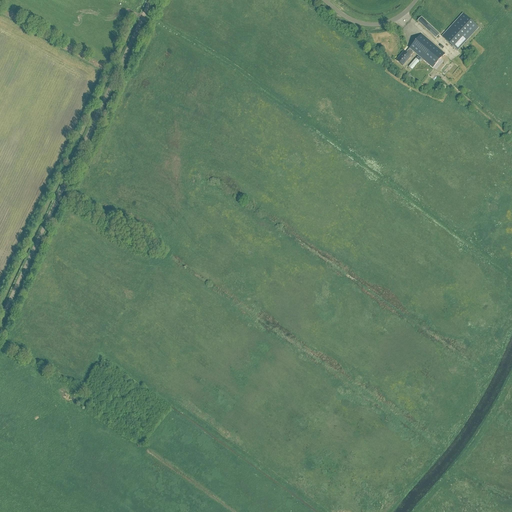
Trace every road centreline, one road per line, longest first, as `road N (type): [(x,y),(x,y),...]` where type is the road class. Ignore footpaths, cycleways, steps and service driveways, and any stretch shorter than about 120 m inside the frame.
road 1 (track): [(144,13),(233,68),(471,250)]
road 2 (unclassified): [(0,322),(150,0)]
